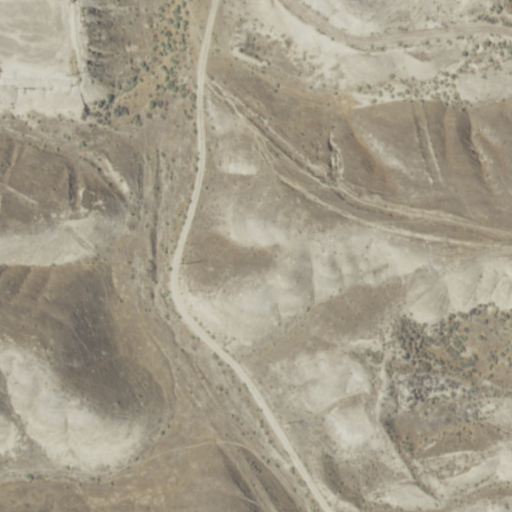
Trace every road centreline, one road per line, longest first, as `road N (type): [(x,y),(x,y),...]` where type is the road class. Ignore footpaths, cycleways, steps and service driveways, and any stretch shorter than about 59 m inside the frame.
road 1 (track): [(295,0),(254,130),(227,349),(337,511)]
road 2 (track): [(511,43),(460,27),(371,47),(297,12)]
